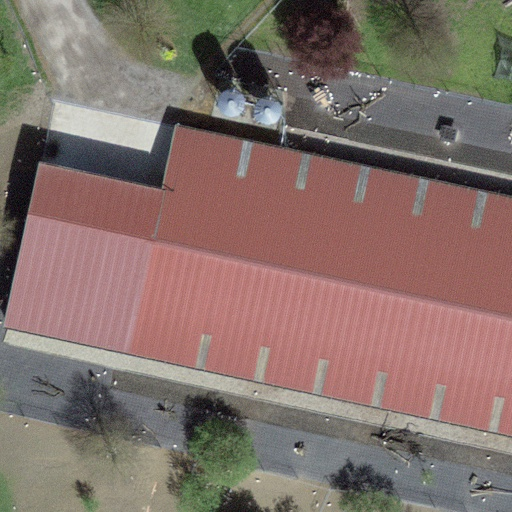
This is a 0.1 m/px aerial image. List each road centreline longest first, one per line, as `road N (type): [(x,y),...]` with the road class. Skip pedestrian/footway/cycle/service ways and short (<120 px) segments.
road 1 (track): [(103,108),(196,88),(511,156)]
road 2 (track): [(62,0),(103,108),(61,304)]
